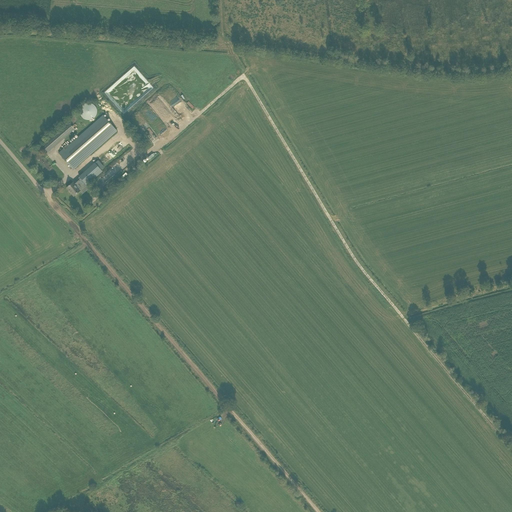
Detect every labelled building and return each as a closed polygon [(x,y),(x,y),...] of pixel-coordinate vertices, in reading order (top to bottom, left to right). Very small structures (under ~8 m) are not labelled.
[(192,99),(196,106),(222,89),(217,82),(192,99)] [(95,114),(95,112),(95,110),(94,109),(94,107),(93,106),(91,105),(90,105),(89,104),(88,104),(86,104),(85,104),(83,105),(82,106),(81,107),(80,108),(80,110),(79,111),(79,113),(80,114),(80,116),(81,117),(82,118),(84,119),(85,119),(87,120),(88,120),(90,119),(91,118),(93,117),(94,116),(94,115),(95,114)] [(117,130),(103,115),(59,154),(73,169),(117,130)] [(46,154),(74,129),(68,122),(40,147),(46,154)] [(116,154),(126,146),(123,141),(112,149),(116,154)] [(100,162),(82,177),(88,184),(106,169),(100,162)] [(81,178),(79,180),(78,179),(74,183),(73,182),(67,188),(74,196),(80,191),(83,194),(90,188),(81,178)]
